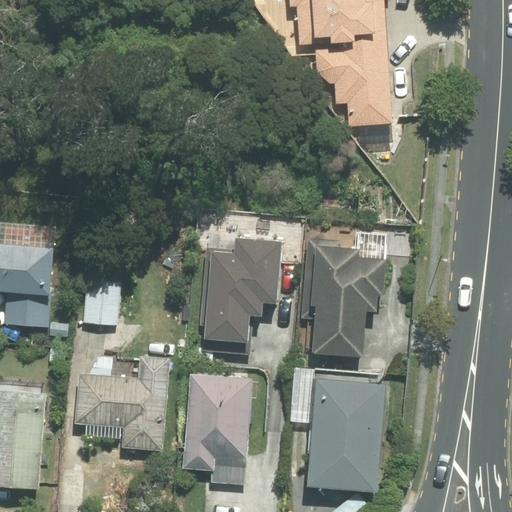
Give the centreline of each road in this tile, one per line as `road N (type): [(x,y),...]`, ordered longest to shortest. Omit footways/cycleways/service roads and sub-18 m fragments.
road 1 (secondary): [(472,382),(502,0)]
road 2 (secondary): [(428,511),(472,382)]
road 3 (secondary): [(472,382),(492,511)]
